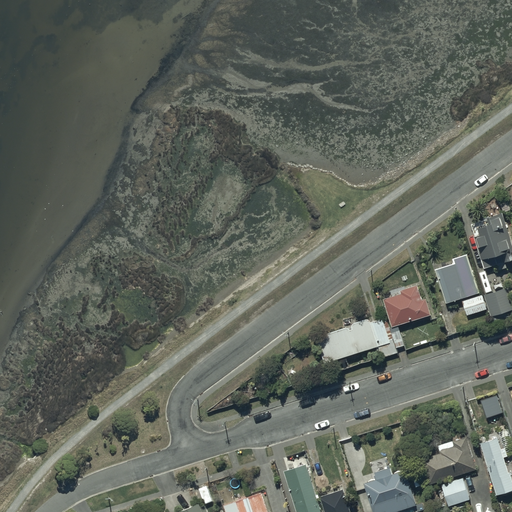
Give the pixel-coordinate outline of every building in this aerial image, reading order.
[(504,263),(511,260),(511,247),(501,213),(482,219),(482,220),(468,225),(482,269),(496,265),(498,270),(506,268),(504,263)] [(433,270),(443,304),(478,293),(466,254),(450,259),(452,264),(433,270)] [(391,327),(397,347),(404,345),(398,324),(431,314),(427,299),(422,300),(418,285),(401,290),(402,294),(384,300),(392,327),(391,327)] [(482,294),(486,309),(489,317),(490,317),(491,322),(507,316),(506,312),(511,309),(511,307),(505,287),(482,294)] [(486,309),(482,294),(461,301),(465,316),(486,309)] [(346,362),(344,357),(375,347),(378,359),(396,353),(392,339),(388,340),(381,319),(369,322),(368,321),(368,320),(367,320),(366,320),(366,319),(365,319),(364,319),(350,324),(350,325),(349,325),(349,326),(349,327),(349,328),(350,328),(350,329),(347,330),(347,329),(346,329),(346,328),(345,328),(344,328),(343,328),(325,333),(324,333),(324,334),(323,334),(323,335),(323,336),(322,336),(322,337),(322,338),(323,339),(315,341),(322,364),(336,360),(338,365),(346,362)] [(496,393),(487,396),(494,416),(503,413),(496,393)] [(419,459),(427,484),(475,469),(471,457),(473,457),(471,450),(469,451),(464,436),(451,441),(452,446),(439,450),(440,452),(419,459)] [(511,475),(501,437),(483,443),(491,468),(493,468),(499,488),(505,487),(506,491),(511,489),(511,475)] [(322,511),(308,463),(287,469),(284,459),(275,461),(279,475),(285,473),(296,511),(322,511)] [(364,487),(372,511),(375,511),(386,508),(387,511),(392,511),(416,504),(406,474),(394,478),(391,471),(375,476),(377,482),(364,487)] [(439,484),(446,506),(470,498),(463,477),(439,484)] [(351,511),(344,488),(321,496),(326,511),(351,511)] [(267,511),(260,491),(220,504),(223,511),(267,511)] [(204,511),(202,504),(198,505),(197,503),(196,503),(195,502),(174,511),(204,511)]
